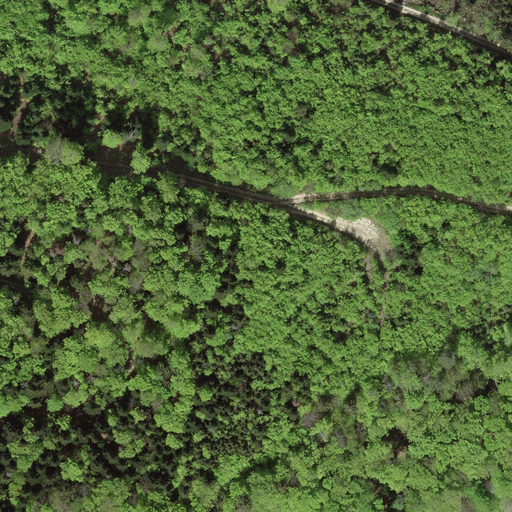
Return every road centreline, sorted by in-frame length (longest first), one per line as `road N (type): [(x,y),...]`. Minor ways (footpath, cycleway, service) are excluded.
road 1 (track): [(0,149),(157,173),(261,198),(366,236)]
road 2 (track): [(0,282),(102,323),(131,364),(122,391),(102,409),(0,412)]
road 3 (track): [(261,198),(430,191),(511,209)]
road 4 (track): [(511,51),(380,0)]
